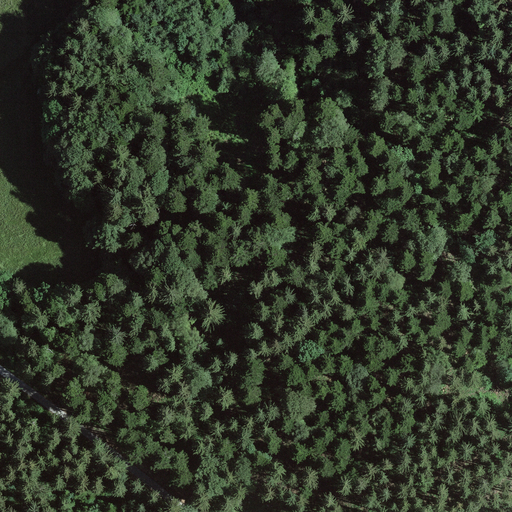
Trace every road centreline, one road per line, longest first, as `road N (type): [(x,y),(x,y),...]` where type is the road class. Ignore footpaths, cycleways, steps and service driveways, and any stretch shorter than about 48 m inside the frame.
road 1 (track): [(196,511),(257,285),(258,220),(227,117),(146,0)]
road 2 (unclassified): [(0,374),(182,511)]
